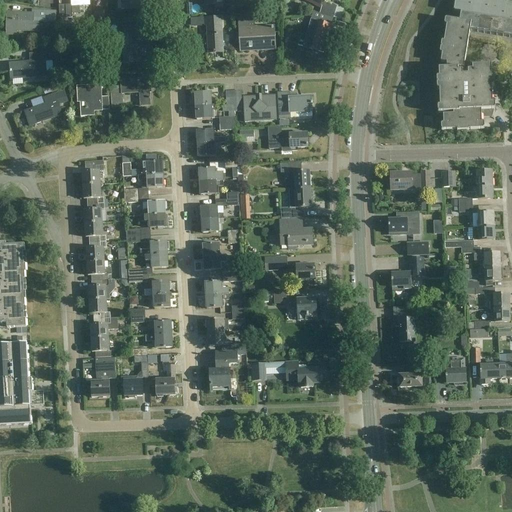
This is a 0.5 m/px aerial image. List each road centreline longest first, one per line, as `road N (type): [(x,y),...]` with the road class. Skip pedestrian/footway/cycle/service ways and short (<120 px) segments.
road 1 (residential): [(193,424),(178,144)]
road 2 (tertiary): [(368,417),(356,157)]
road 3 (residential): [(365,80),(175,84)]
road 4 (residential): [(74,428),(67,244)]
road 5 (residential): [(193,424),(368,417)]
road 6 (residential): [(509,151),(356,157)]
road 7 (unclassified): [(368,417),(511,413)]
